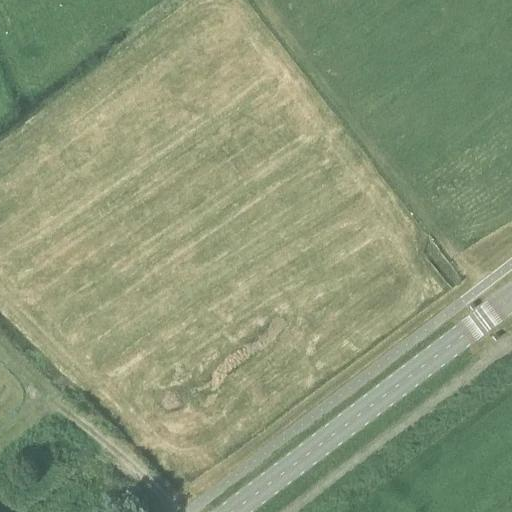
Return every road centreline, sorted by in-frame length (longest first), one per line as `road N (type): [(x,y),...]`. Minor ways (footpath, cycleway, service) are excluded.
road 1 (track): [(258,0),(502,311)]
road 2 (secondary): [(242,511),(511,304)]
road 3 (track): [(175,511),(69,419)]
